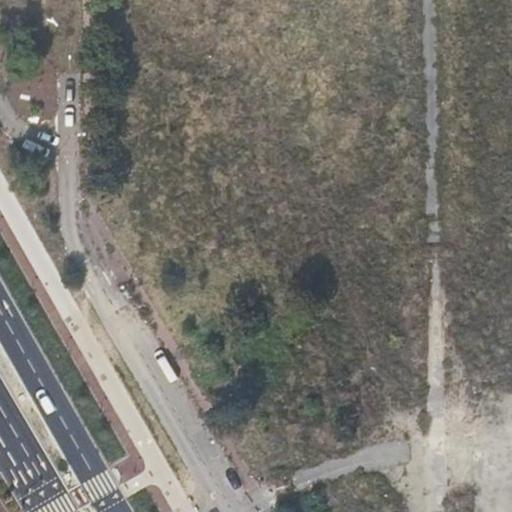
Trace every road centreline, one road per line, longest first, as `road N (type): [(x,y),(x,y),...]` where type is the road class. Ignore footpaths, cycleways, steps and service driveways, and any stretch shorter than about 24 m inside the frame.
road 1 (residential): [(232,511),(69,238),(58,151),(28,136),(0,85)]
road 2 (primary): [(116,511),(0,307)]
